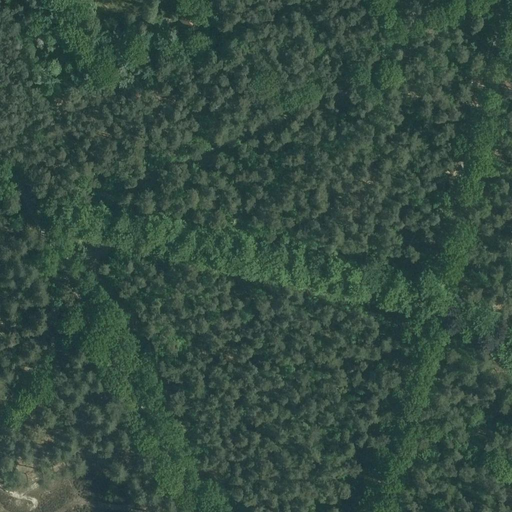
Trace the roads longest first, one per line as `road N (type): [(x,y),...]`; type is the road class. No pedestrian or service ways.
road 1 (track): [(29,207),(426,292),(511,337)]
road 2 (unclassified): [(197,511),(0,154)]
